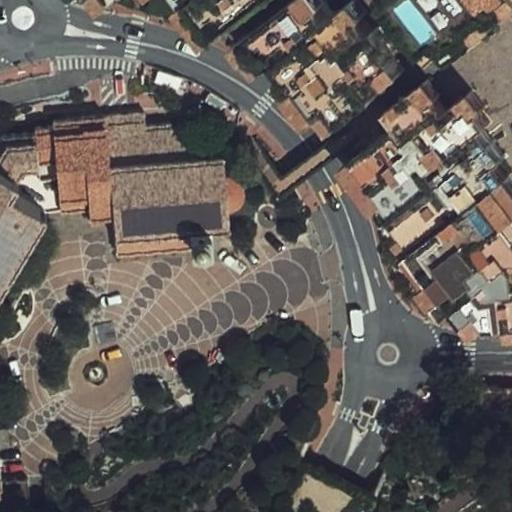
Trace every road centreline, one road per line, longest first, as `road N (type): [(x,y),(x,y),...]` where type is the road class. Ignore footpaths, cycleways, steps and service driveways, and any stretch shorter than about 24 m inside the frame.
road 1 (residential): [(380,328),(349,229),(310,147),(268,101),(176,50),(42,21)]
road 2 (residential): [(339,474),(372,445),(413,372)]
